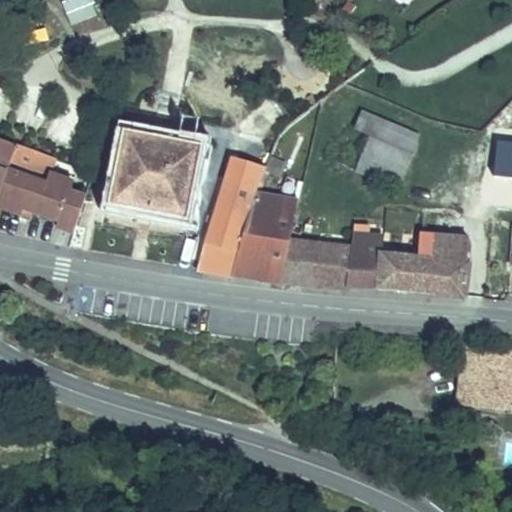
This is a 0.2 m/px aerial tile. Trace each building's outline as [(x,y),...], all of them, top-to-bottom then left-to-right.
[(356,171),(398,189),(420,137),(362,113),(356,129),(372,136),(356,171)] [(205,147),(125,131),(109,207),(189,223),(205,147)] [(39,215),(50,188),(12,173),(14,167),(41,178),(49,157),(0,138),(0,200),(29,211),(39,215)] [(511,143),(497,142),(493,177),(511,179),(511,143)] [(257,192),(265,168),(230,157),(197,271),(231,277),(231,276),(257,192)] [(280,177),(286,163),(271,157),(267,171),(280,177)] [(53,177),(50,188),(39,215),(67,222),(74,193),(76,183),(53,177)] [(257,192),(231,276),(280,284),(281,282),(289,243),(299,199),(257,192)] [(81,231),(88,197),(74,193),(67,222),(66,228),(81,231)] [(29,211),(0,200),(0,211),(27,219),(29,211)] [(27,234),(39,215),(29,211),(27,219),(20,232),(27,234)] [(351,249),(346,288),(375,290),(378,253),(382,253),(384,239),(352,236),(351,249)] [(431,258),(378,253),(375,290),(430,295),(464,298),(469,264),(467,263),(468,239),(432,236),(431,258)] [(289,243),(281,282),(346,288),(351,249),(289,243)] [(511,410),(511,350),(463,346),(456,404),(511,410)] [(74,442),(69,452),(79,457),(84,446),(74,442)]
